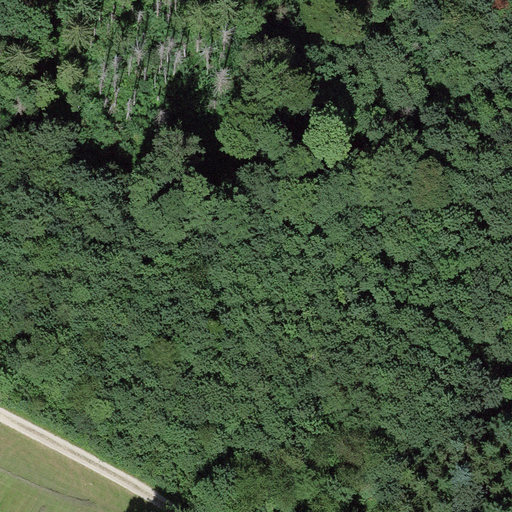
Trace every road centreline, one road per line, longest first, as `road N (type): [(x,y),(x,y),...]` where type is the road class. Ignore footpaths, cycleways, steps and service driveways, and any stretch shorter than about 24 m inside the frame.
road 1 (track): [(236,0),(220,511)]
road 2 (track): [(167,511),(0,418)]
